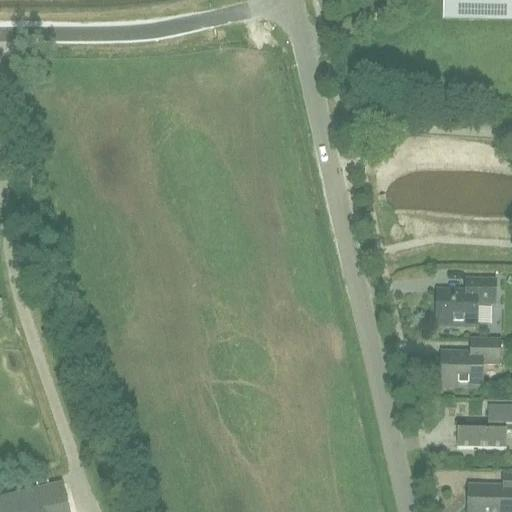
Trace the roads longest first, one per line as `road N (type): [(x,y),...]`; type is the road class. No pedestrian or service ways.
road 1 (residential): [(404,511),(288,7)]
road 2 (unclassified): [(0,38),(146,35),(208,21)]
